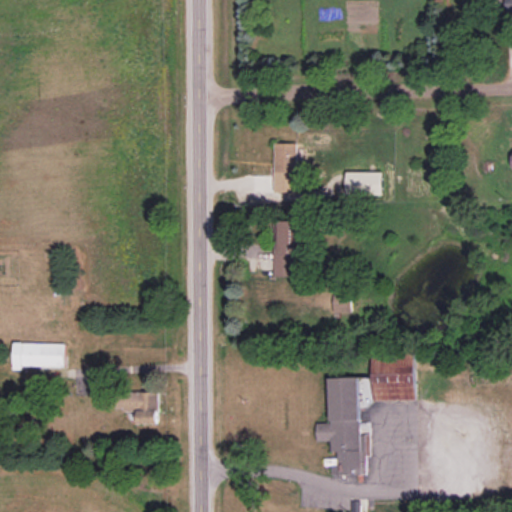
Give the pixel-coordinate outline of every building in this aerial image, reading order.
[(511,13),(511,0),(503,0),(504,13),(511,13)] [(298,143),(275,143),(275,172),(298,173),(298,143)] [(347,194),(384,194),(384,171),(347,172),(347,194)] [(274,276),(302,276),(304,221),(275,220),(274,276)] [(353,312),(353,294),(334,294),(334,311),(353,312)] [(66,366),(66,343),(15,342),(15,369),(24,369),(24,365),(66,366)] [(416,399),(415,350),(373,351),(374,400),(416,399)] [(330,377),(331,422),(317,423),(318,441),(331,441),(332,452),(338,452),(338,463),(332,463),(332,475),(367,474),(367,455),(371,455),(370,434),(361,434),(360,377),(330,377)] [(126,411),(138,411),(138,424),(160,424),(159,392),(126,392),(126,411)]
